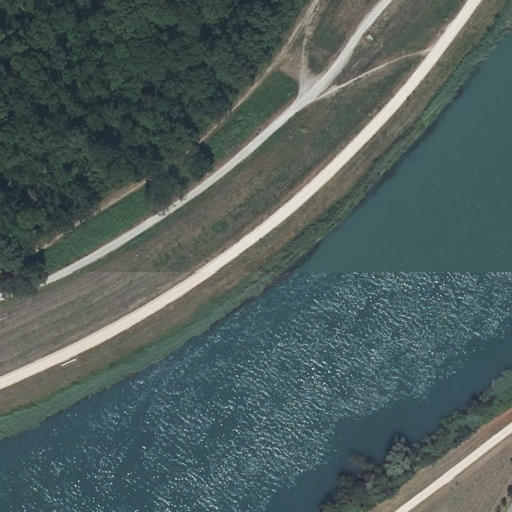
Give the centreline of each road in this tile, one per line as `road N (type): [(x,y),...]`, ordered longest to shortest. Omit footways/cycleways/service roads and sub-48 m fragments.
road 1 (track): [(318,0),(292,45),(208,134),(0,275)]
road 2 (track): [(80,265),(313,93),(385,0)]
